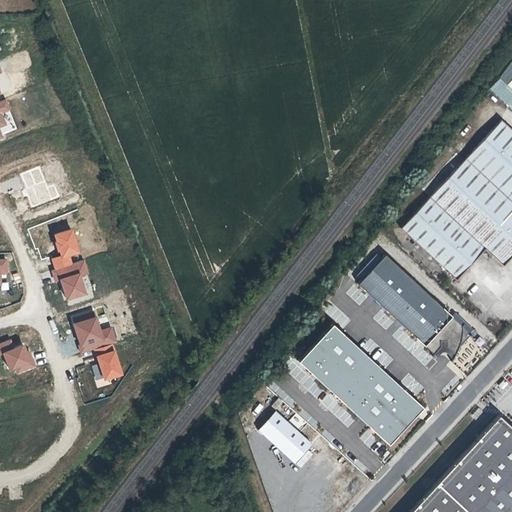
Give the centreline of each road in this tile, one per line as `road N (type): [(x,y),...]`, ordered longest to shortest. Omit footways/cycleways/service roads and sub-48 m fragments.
road 1 (unclassified): [(362,511),(511,350)]
road 2 (residential): [(40,314),(76,420),(30,472),(0,482)]
